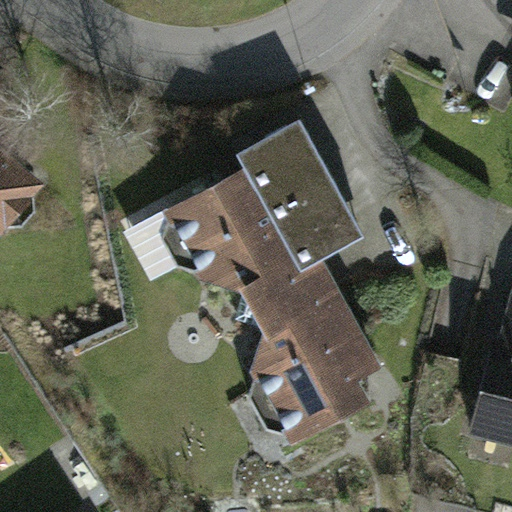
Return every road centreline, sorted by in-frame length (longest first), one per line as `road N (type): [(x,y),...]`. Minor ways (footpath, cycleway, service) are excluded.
road 1 (unknown): [(277,43),(427,206),(463,273),(464,324),(434,511)]
road 2 (residential): [(64,0),(200,59),(324,34),(362,0)]
